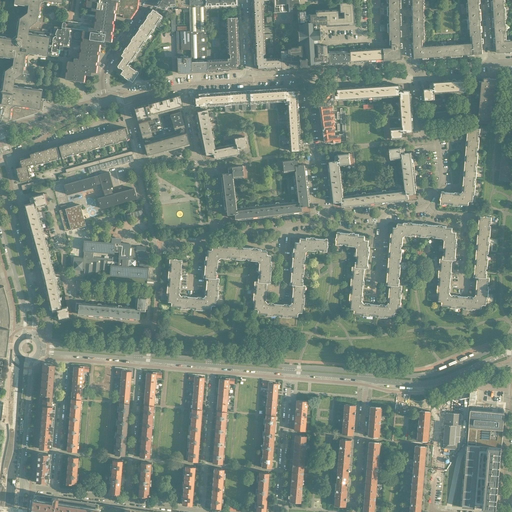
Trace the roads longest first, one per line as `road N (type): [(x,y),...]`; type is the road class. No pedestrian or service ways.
road 1 (tertiary): [(511,341),(423,374),(367,372)]
road 2 (residential): [(425,205),(440,176),(435,137),(420,132),(415,70)]
road 3 (residential): [(213,365),(202,511)]
road 4 (residential): [(325,219),(307,76)]
road 5 (residential): [(127,500),(139,359)]
road 6 (residential): [(289,372),(277,511)]
road 7 (residential): [(64,353),(54,489)]
road 8 (residential): [(355,511),(366,378)]
road 9 (tertiary): [(21,485),(31,359)]
road 10 (tertiary): [(21,358),(11,481)]
road 11 (residential): [(431,511),(441,400),(449,395)]
